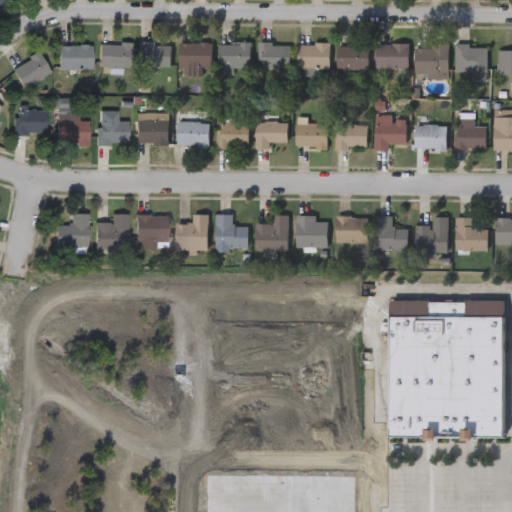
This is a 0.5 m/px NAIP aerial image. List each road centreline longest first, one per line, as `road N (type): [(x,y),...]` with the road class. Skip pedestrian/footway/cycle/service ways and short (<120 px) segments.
road 1 (residential): [(511,14),(85,9),(39,17),(0,40)]
road 2 (residential): [(0,164),(104,183),(511,183)]
